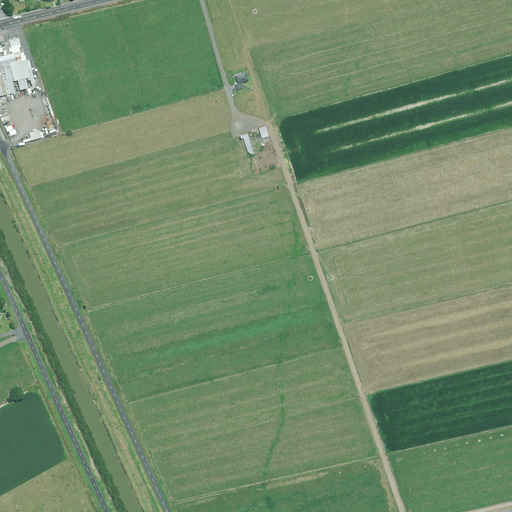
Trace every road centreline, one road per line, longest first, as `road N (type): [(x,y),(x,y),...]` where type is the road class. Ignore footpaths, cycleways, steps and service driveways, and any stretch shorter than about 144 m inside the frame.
road 1 (unclassified): [(0,142),(166,511)]
road 2 (unclassified): [(104,511),(0,280)]
